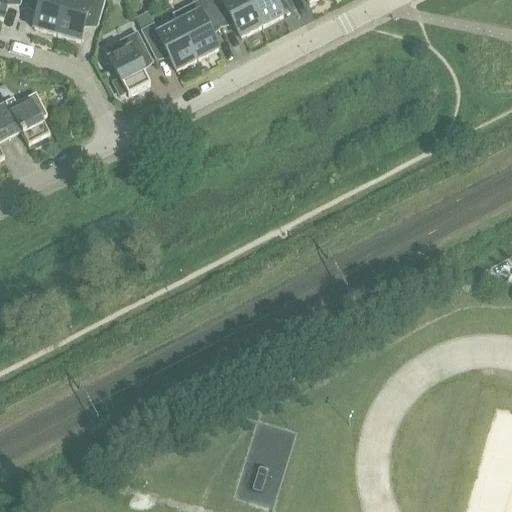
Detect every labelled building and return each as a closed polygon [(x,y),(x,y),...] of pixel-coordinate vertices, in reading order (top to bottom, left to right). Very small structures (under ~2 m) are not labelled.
[(0,0),(0,22),(3,23),(9,2),(21,6),(22,0),(0,0)] [(34,32),(57,39),(67,0),(30,0),(28,8),(40,11),(34,32)] [(67,0),(57,39),(79,46),(86,24),(98,28),(105,0),(67,0)] [(241,42),(262,31),(246,0),(228,0),(223,3),(221,0),(207,0),(206,1),(220,28),(231,22),(241,42)] [(246,0),(262,31),(283,20),(273,1),(274,0),(246,0)] [(173,16),(197,64),(218,53),(208,34),(220,28),(206,1),(174,17),(173,16)] [(197,64),(173,16),(172,16),(177,26),(158,36),(154,28),(141,34),(155,61),(166,55),(176,75),(197,64)] [(138,36),(104,53),(119,82),(113,85),(120,99),(127,96),(128,99),(150,88),(140,69),(152,63),(138,36)] [(14,101),(0,107),(0,124),(9,142),(21,136),(28,151),(50,140),(41,122),(47,119),(39,102),(19,112),(14,101)] [(0,165),(4,163),(0,154),(0,146),(9,142),(0,124),(0,165)]
